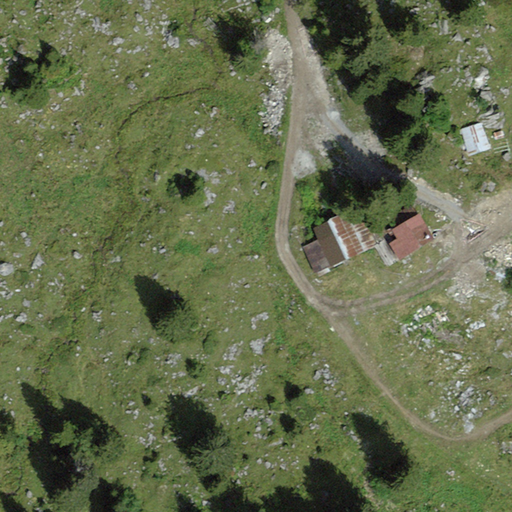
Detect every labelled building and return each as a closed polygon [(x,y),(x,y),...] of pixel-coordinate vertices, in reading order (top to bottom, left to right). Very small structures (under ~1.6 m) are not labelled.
[(511,39),(509,38),(502,56),(511,59),(511,39)] [(462,130),(474,159),(490,152),(479,123),(462,130)] [(324,245),(334,269),(374,252),(343,177),(302,194),(314,225),(300,230),(309,252),(324,245)] [(392,247),(403,264),(436,243),(420,219),(395,234),(400,242),(392,247)] [(460,277),(455,302),(471,304),(475,280),(460,277)]
